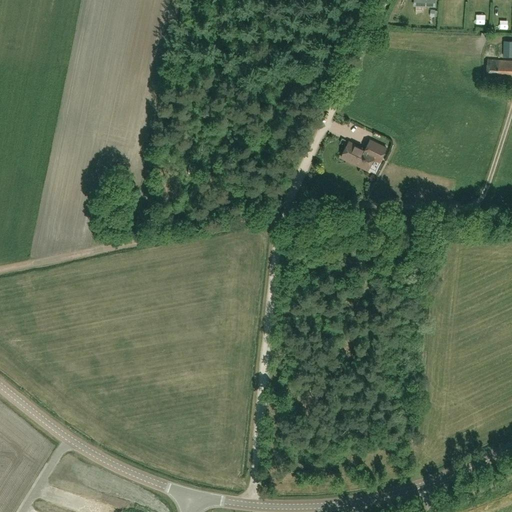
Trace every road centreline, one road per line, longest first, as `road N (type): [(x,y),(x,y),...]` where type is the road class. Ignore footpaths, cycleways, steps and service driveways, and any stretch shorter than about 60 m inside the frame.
road 1 (tertiary): [(194,498),(335,506),(424,486),(511,448)]
road 2 (track): [(282,213),(252,506)]
road 3 (track): [(282,213),(315,204),(471,204),(511,116)]
road 4 (track): [(134,242),(182,0)]
road 5 (track): [(275,0),(197,231)]
road 6 (track): [(386,0),(282,213)]
road 7 (tertiary): [(194,498),(87,451),(0,385)]
road 8 (track): [(0,269),(197,231)]
